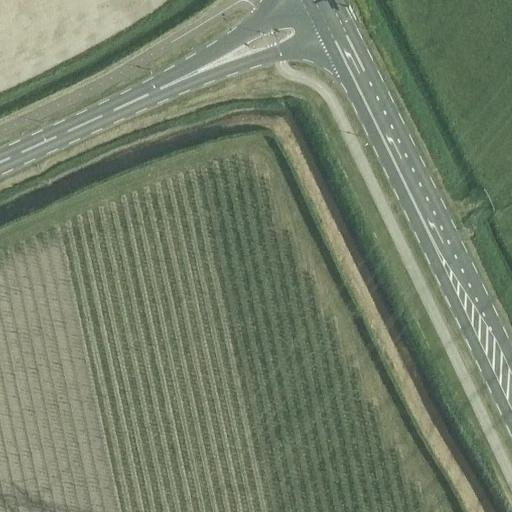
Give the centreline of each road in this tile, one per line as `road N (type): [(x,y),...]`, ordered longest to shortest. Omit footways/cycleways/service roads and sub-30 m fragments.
road 1 (secondary): [(511,400),(325,14)]
road 2 (secondary): [(0,162),(325,14)]
